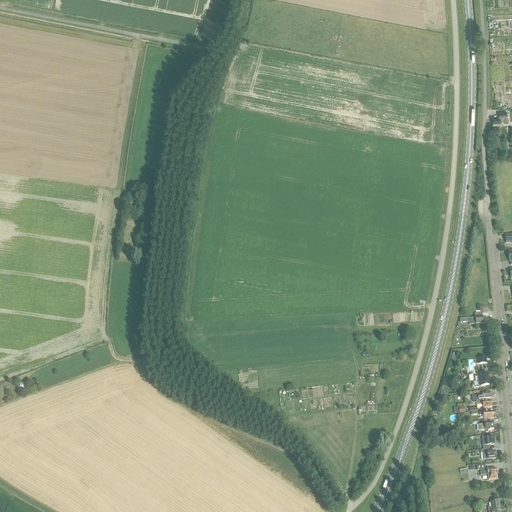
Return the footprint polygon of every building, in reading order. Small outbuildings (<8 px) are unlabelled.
[(497,119),(492,119),(493,125),(501,124),(501,121),(508,121),(507,113),(499,114),(499,118),(496,118),(497,119)] [(131,209),(133,201),(126,200),(124,208),(128,208),(131,209)] [(483,318),(483,317),(482,313),(475,314),(475,318),(469,319),(468,318),(460,319),(461,323),(469,322),(469,325),(476,324),(477,324),(483,323),(484,322),(484,321),(483,320),(483,318)] [(488,374),(478,375),(478,376),(477,376),(475,377),(474,378),(474,379),(474,380),(474,381),(474,382),(473,382),(473,385),(472,385),(473,387),(474,387),(474,388),(480,387),(480,386),(481,387),(482,387),(483,386),(489,386),(488,379),(488,377),(488,374)] [(473,404),(476,403),(486,402),(486,399),(490,399),(490,393),(482,394),(482,396),(481,396),(474,397),(472,397),(473,404)] [(487,411),(479,412),(480,416),(484,415),(484,419),(492,419),(492,412),(488,413),(487,411)] [(302,427),(302,422),(305,421),(304,415),(293,417),(294,423),(297,422),(298,427),(302,427)] [(482,422),(482,425),(478,425),(479,432),(485,431),(485,432),(486,432),(486,433),(487,433),(487,432),(488,432),(488,431),(488,430),(494,430),(493,422),(487,422),(487,421),(482,422)] [(482,439),(481,439),(482,446),(482,450),(489,449),(489,446),(494,445),(493,438),(488,438),(488,436),(482,437),(482,439)] [(489,449),(482,450),(483,453),(483,460),(487,460),(495,459),(495,452),(489,452),(489,449)] [(497,473),(498,472),(497,471),(496,470),(496,469),(487,470),(487,472),(486,472),(485,466),(476,466),(477,471),(480,470),(480,476),(488,475),(488,481),(497,480),(497,473)] [(489,508),(488,508),(488,511),(500,511),(499,502),(492,503),(489,504),(489,508)]
